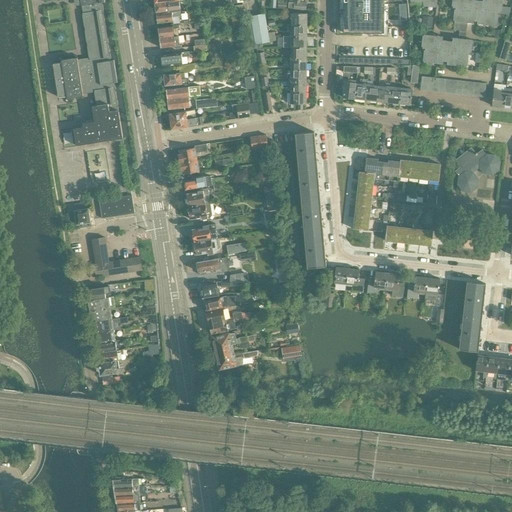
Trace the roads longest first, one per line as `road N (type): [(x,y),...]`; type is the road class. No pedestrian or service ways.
road 1 (secondary): [(204,511),(158,218)]
road 2 (residential): [(327,116),(511,133)]
road 3 (residential): [(147,144),(327,116)]
road 4 (residential): [(337,254),(497,272)]
road 5 (secondary): [(147,144),(126,0)]
road 6 (residential): [(337,254),(327,116)]
road 7 (residential): [(497,272),(511,135)]
road 8 (residential): [(88,267),(76,285),(91,384)]
